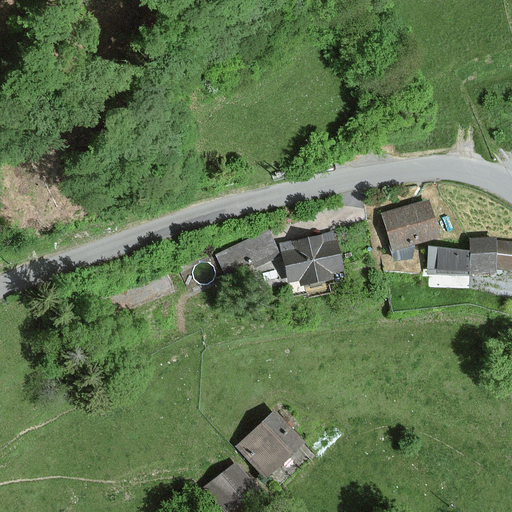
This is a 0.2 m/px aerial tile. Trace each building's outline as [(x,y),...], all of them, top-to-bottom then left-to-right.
[(382,213),(392,249),(437,237),(428,201),(382,213)] [(275,250),(266,232),(217,257),(226,275),(275,250)] [(279,244),(287,285),(343,273),(334,232),(279,244)] [(468,238),(468,251),(468,275),(493,276),(493,270),(494,242),(494,239),(468,238)] [(511,273),(511,242),(494,242),(493,270),(511,270),(511,273)] [(426,275),(468,275),(468,251),(426,250),(426,275)] [(237,447),(264,475),(299,441),(272,413),(237,447)] [(211,491),(229,511),(233,511),(259,489),(239,466),(211,491)]
